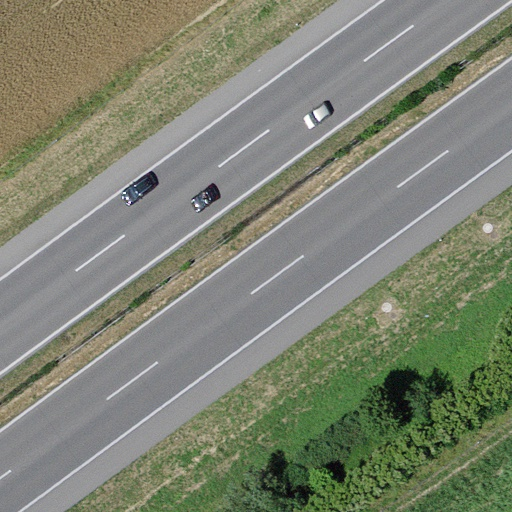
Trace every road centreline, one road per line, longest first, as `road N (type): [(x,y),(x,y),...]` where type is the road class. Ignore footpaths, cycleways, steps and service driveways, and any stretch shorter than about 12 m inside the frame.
road 1 (motorway): [(0,480),(511,105)]
road 2 (motorway): [(450,0),(0,328)]
